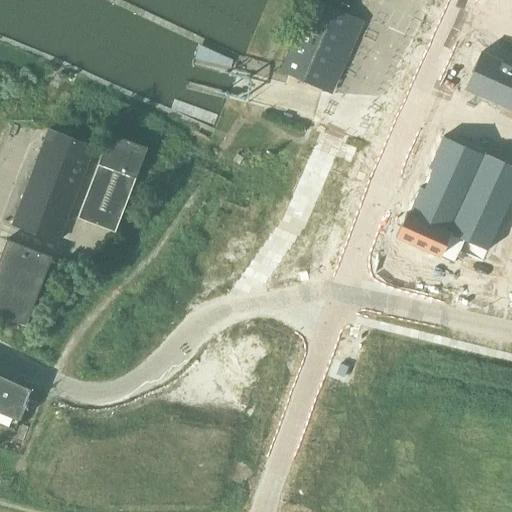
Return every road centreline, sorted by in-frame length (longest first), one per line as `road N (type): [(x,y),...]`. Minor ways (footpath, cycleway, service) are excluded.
road 1 (residential): [(272,485),(345,298),(511,329)]
road 2 (residential): [(0,432),(90,463),(189,464),(272,485)]
